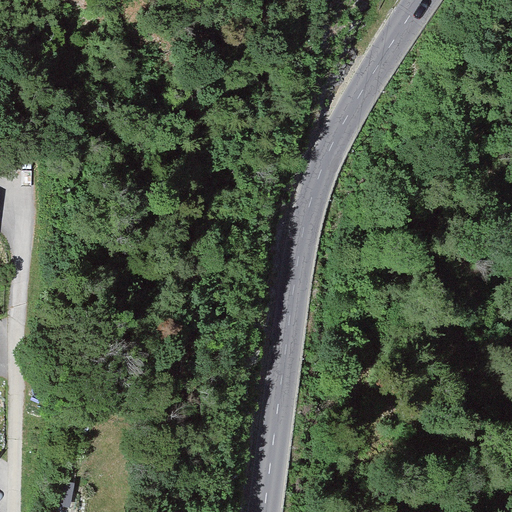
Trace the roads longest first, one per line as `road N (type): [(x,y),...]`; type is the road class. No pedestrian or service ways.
road 1 (tertiary): [(423,0),(318,179),(297,265),(264,511)]
road 2 (residential): [(16,511),(29,171)]
